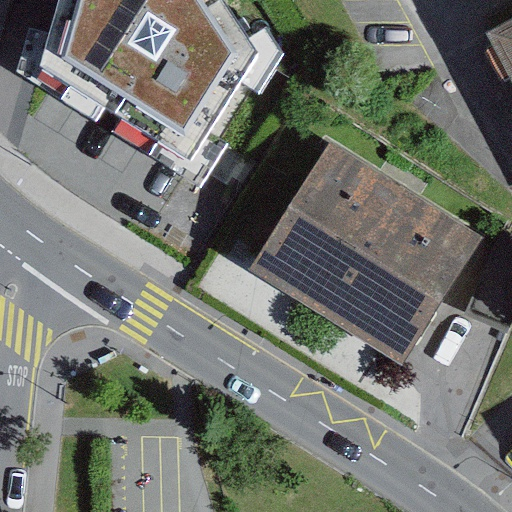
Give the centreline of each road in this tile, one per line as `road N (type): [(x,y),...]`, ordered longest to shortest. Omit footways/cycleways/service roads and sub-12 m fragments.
road 1 (tertiary): [(48,242),(145,314),(457,511)]
road 2 (residential): [(48,242),(5,319),(0,369)]
